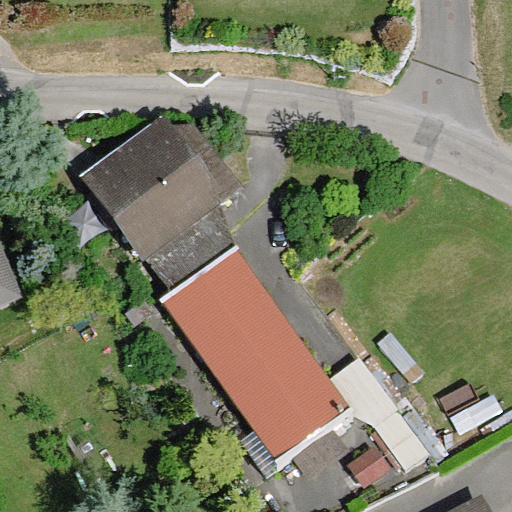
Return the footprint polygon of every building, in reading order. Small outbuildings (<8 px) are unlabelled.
[(176,150),(164,135),(90,192),(145,260),(236,195),(194,143),(186,143),(176,150)] [(0,308),(18,301),(0,257),(0,308)] [(327,390),(232,260),(169,305),(288,470),(351,424),(327,390)] [(374,436),(394,421),(362,364),(327,390),(351,424),(374,436)] [(405,479),(427,467),(394,421),(374,436),(405,479)] [(374,453),(351,470),(365,489),(388,472),(374,453)]
